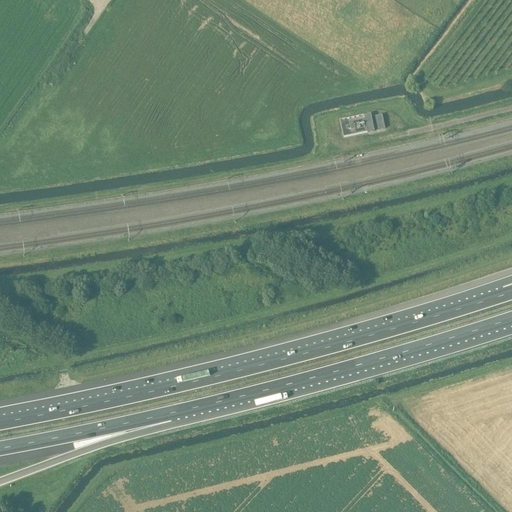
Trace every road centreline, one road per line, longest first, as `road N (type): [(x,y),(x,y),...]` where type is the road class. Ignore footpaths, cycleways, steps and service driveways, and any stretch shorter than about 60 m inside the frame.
road 1 (motorway): [(504,294),(230,373),(0,422)]
road 2 (motorway): [(169,413),(511,318)]
road 3 (motorway): [(0,481),(169,413)]
road 4 (motorway): [(0,447),(169,413)]
